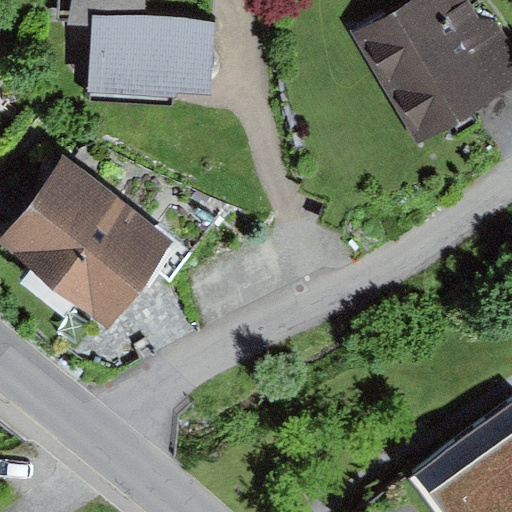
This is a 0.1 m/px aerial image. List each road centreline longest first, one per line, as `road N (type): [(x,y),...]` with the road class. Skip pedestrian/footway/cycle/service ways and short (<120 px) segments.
road 1 (residential): [(80,419),(350,282),(511,168)]
road 2 (tertiary): [(80,419),(187,511)]
